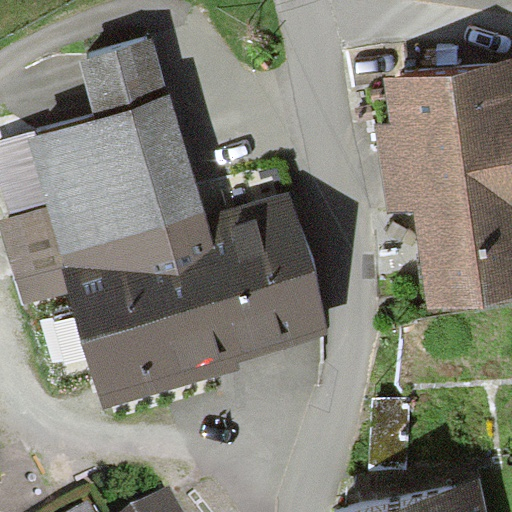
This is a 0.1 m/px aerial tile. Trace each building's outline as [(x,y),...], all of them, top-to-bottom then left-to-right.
[(29,124),(31,130),(0,139),(0,159),(15,211),(4,214),(28,296),(74,283),(107,396),(246,356),(244,347),(327,323),(288,190),(204,214),(152,34),(90,52),(104,102),(29,124)] [(511,47),(393,64),(401,120),(384,123),(395,199),(417,196),(430,288),(511,276),(511,47)] [(185,471),(215,511),(266,511),(269,510),(221,444),(185,471)] [(410,478),(324,495),(327,511),(497,511),(488,463),(410,478)] [(179,511),(167,492),(133,511),(179,511)]
